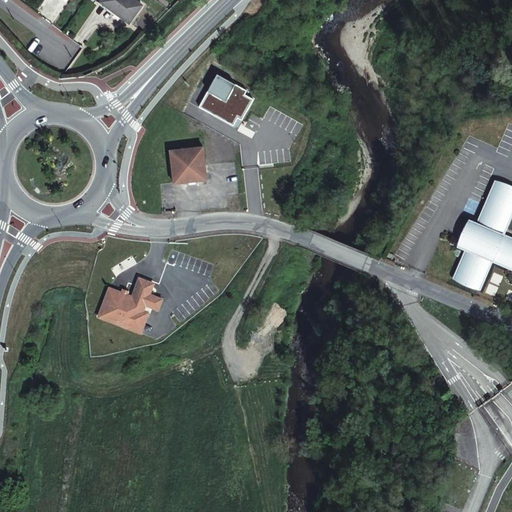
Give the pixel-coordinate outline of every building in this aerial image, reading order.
[(142,4),(135,0),(102,0),(101,1),(109,7),(108,8),(128,23),(142,4)] [(216,73),(199,105),(236,128),(252,98),(245,93),(246,89),(216,73)] [(170,149),(172,173),(173,181),(207,177),(206,174),(203,145),(170,149)] [(511,190),(496,184),(485,211),(480,225),(471,221),(461,245),(469,248),(458,276),(482,286),(493,259),(511,267),(511,238),(503,235),(506,227),(511,212),(511,190)] [(153,277),(165,281),(166,277),(151,273),(145,292),(148,292),(153,277)] [(122,285),(113,314),(157,328),(163,307),(158,305),(160,299),(172,303),(176,293),(163,289),(165,281),(153,277),(148,292),(145,292),(122,285)] [(475,459),(462,496),(480,502),(493,465),(475,459)]
